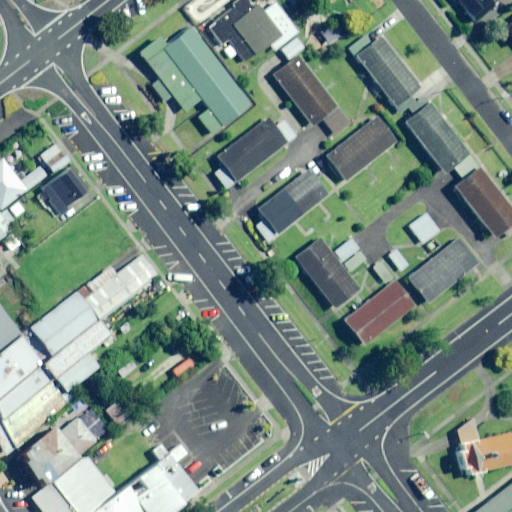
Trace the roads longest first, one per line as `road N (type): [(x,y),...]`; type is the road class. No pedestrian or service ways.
road 1 (residential): [(45,47),(349,442)]
road 2 (residential): [(349,442),(511,315)]
road 3 (residential): [(406,0),(511,136)]
road 4 (residential): [(231,511),(293,463),(349,442)]
